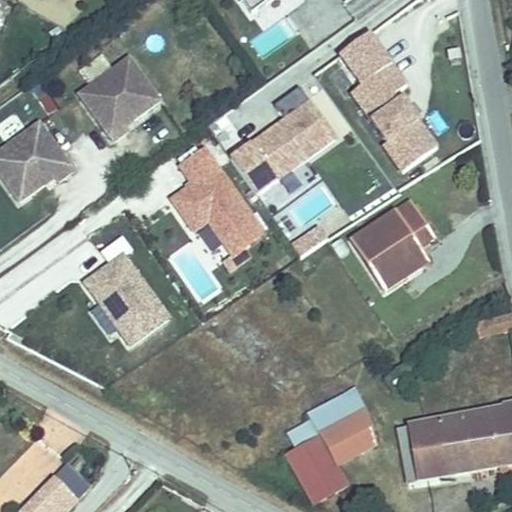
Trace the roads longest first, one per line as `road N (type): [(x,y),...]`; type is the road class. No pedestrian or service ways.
road 1 (unclassified): [(0,365),(264,511)]
road 2 (residential): [(511,214),(475,0)]
